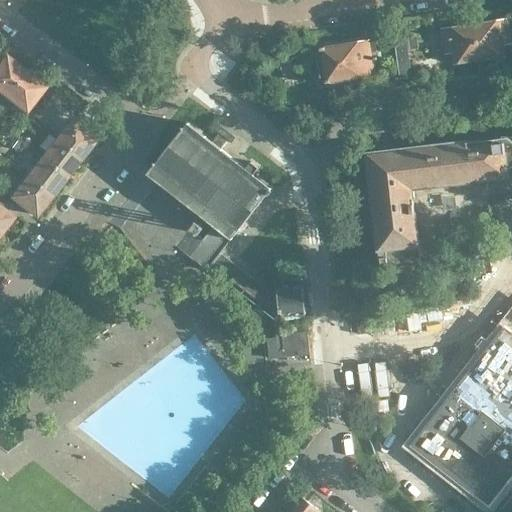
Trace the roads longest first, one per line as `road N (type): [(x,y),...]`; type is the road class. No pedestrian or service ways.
road 1 (residential): [(331,430),(314,177),(304,159),(193,74),(224,11)]
road 2 (residential): [(0,315),(138,134),(0,24)]
road 3 (unclassified): [(224,11),(277,18),(394,0)]
